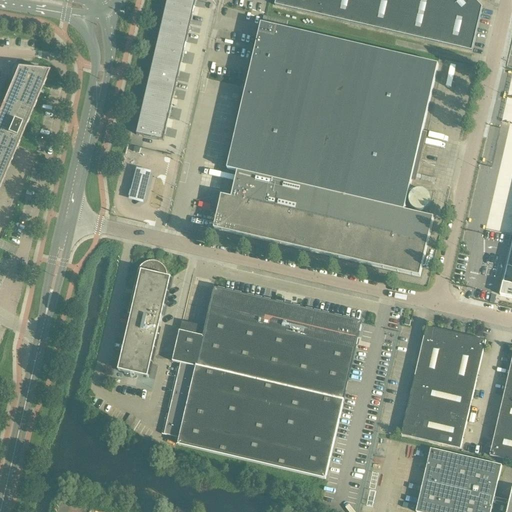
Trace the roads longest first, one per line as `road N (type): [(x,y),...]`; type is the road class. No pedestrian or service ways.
road 1 (unclassified): [(436,304),(68,219)]
road 2 (unknown): [(130,234),(101,371),(105,392),(117,398),(154,399),(162,387),(198,254)]
road 3 (unclassified): [(436,304),(505,0)]
road 4 (tertiary): [(0,511),(68,219)]
road 5 (tertiary): [(68,219),(96,94)]
road 6 (unknown): [(436,304),(418,327),(392,421)]
